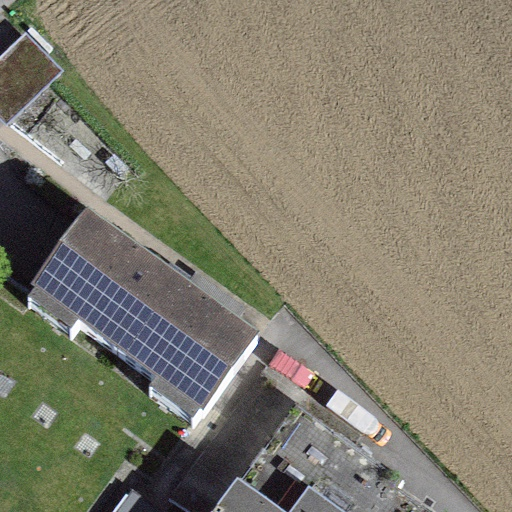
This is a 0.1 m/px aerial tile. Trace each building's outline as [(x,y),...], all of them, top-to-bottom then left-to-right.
[(34,46),(0,80),(0,124),(10,135),(63,86),(34,46)] [(254,346),(86,226),(33,300),(202,419),(254,346)] [(0,277),(0,511),(154,511),(189,460),(196,468),(221,433),(202,419),(33,300),(0,277)] [(418,511),(295,424),(232,511),(418,511)] [(193,511),(164,498),(157,511),(193,511)]
